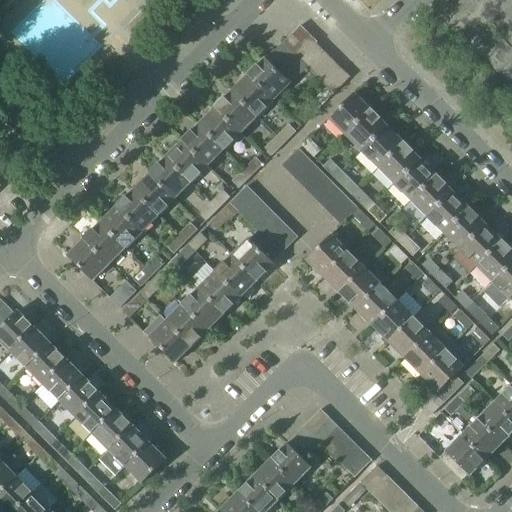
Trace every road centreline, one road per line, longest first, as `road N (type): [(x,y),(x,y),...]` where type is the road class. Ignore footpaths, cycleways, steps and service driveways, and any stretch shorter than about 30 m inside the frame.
road 1 (residential): [(12,249),(265,0)]
road 2 (residential): [(446,511),(308,372),(293,372),(206,452)]
road 3 (residential): [(206,452),(12,249)]
road 4 (residential): [(511,188),(368,45)]
